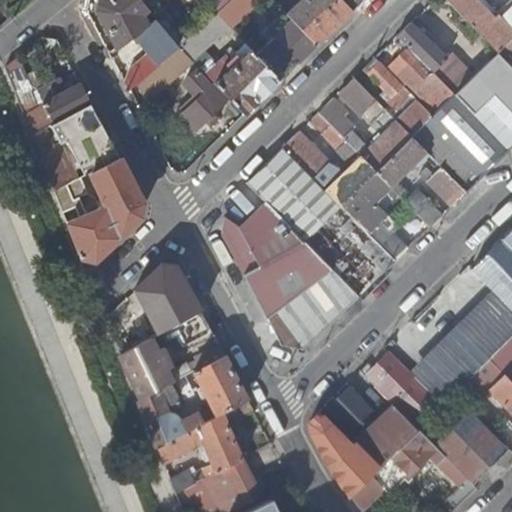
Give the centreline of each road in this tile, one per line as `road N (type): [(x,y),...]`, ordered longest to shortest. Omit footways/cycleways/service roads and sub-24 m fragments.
road 1 (residential): [(272,411),(511,184)]
road 2 (residential): [(166,215),(395,0)]
road 3 (residential): [(166,215),(50,0)]
road 4 (residential): [(272,411),(166,215)]
